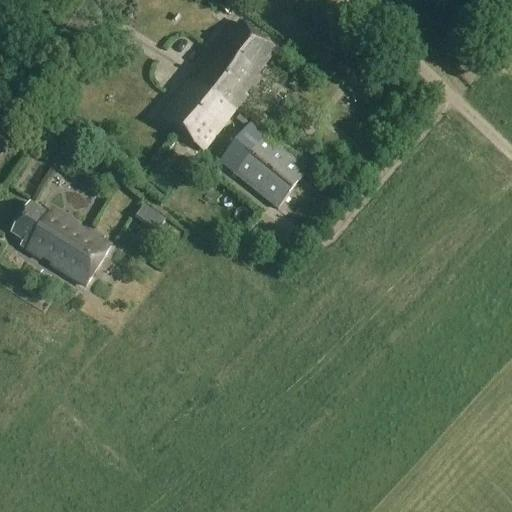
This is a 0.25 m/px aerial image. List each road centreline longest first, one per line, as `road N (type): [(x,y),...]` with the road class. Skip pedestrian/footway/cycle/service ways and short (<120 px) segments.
road 1 (tertiary): [(0,139),(98,0)]
road 2 (unclassified): [(447,92),(337,0)]
